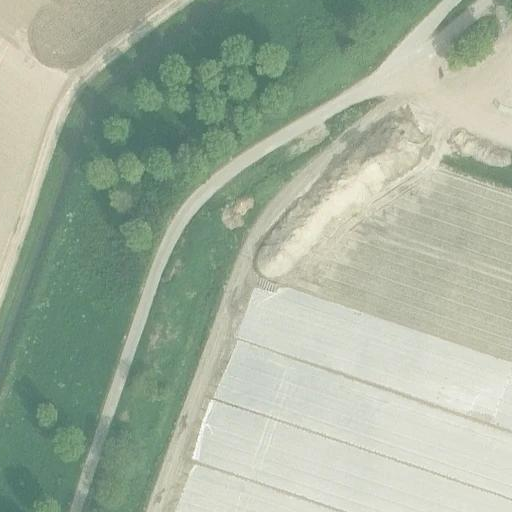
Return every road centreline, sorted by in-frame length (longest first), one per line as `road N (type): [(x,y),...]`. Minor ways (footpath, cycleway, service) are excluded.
road 1 (unclassified): [(73,511),(175,221),(236,166),(386,75),(486,0)]
road 2 (track): [(411,56),(415,76),(446,107),(511,140)]
